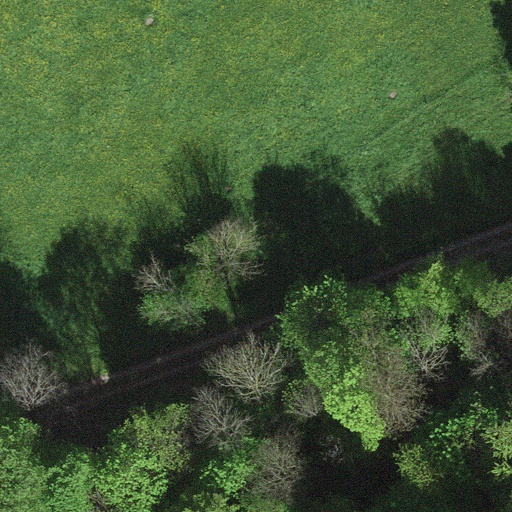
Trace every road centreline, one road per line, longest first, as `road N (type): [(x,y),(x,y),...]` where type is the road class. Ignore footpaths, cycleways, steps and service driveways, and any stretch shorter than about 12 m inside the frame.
road 1 (track): [(0,422),(102,374),(231,345),(511,243)]
road 2 (track): [(511,394),(359,511)]
